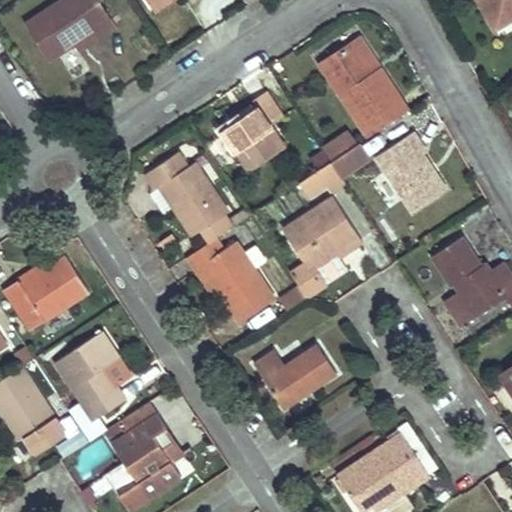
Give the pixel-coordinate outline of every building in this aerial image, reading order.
[(56,0),(24,21),(50,62),(76,45),(95,32),(99,38),(117,27),(99,0),(56,0)] [(148,0),(155,10),(170,0),(148,0)] [(511,0),(476,0),(495,32),(511,21),(511,0)] [(363,22),(384,53),(392,48),(371,17),(363,22)] [(384,53),(363,22),(330,44),(380,120),(421,93),(392,48),(384,53)] [(95,32),(76,45),(80,51),(99,38),(95,32)] [(259,105),(220,130),(248,172),(288,146),(273,123),(284,115),(268,90),(254,99),(259,105)] [(331,160),(357,143),(348,129),(322,147),(323,149),(331,160)] [(375,157),(412,212),(448,188),(424,153),(428,150),(415,130),(375,157)] [(362,142),(331,162),(343,179),(373,159),(362,142)] [(317,169),(331,160),(323,149),(309,158),(317,169)] [(180,150),(143,175),(153,190),(159,186),(192,236),(200,230),(227,213),(230,210),(197,160),(190,165),(180,150)] [(328,186),(332,193),(346,184),(343,179),(331,162),(317,171),(328,186)] [(317,171),(300,182),(310,198),(328,186),(317,171)] [(333,195),(283,227),(305,261),(290,271),(299,284),(307,297),(309,298),(329,285),(318,268),(339,255),(338,253),(345,248),(349,253),(365,243),(333,195)] [(235,225),(227,213),(200,230),(208,243),(217,237),(235,225)] [(451,287),(454,285),(462,280),(466,286),(458,291),(444,300),(461,327),(507,297),(511,304),(511,270),(506,260),(493,268),(489,261),(484,264),(465,235),(431,257),(451,287)] [(188,256),(195,268),(202,263),(220,291),(240,322),(276,298),(238,241),(225,249),(217,237),(208,243),(188,256)] [(29,268),(25,262),(8,274),(35,315),(93,276),(70,241),(51,253),(29,268)] [(47,248),(25,262),(29,268),(51,253),(47,248)] [(345,248),(338,253),(339,255),(341,258),(349,253),(345,248)] [(202,263),(195,268),(214,296),(220,291),(202,263)] [(454,285),(458,291),(466,286),(462,280),(454,285)] [(307,297),(299,284),(279,297),(287,310),(307,297)] [(104,330),(54,363),(80,402),(93,421),(100,416),(127,398),(118,385),(134,375),(104,330)] [(0,351),(9,345),(0,331),(0,351)] [(275,348),(254,362),(285,409),(339,374),(317,342),(285,364),(275,348)] [(511,365),(499,374),(511,394),(511,365)] [(23,366),(0,380),(0,410),(4,416),(10,412),(25,435),(37,453),(67,434),(23,366)] [(138,482),(120,494),(132,511),(184,478),(155,436),(168,427),(150,401),(108,428),(105,431),(138,482)] [(69,409),(90,440),(105,431),(108,428),(100,416),(93,421),(80,402),(69,409)] [(25,435),(10,412),(4,416),(19,439),(25,435)] [(362,510),(372,503),(382,497),(388,505),(420,483),(418,480),(429,473),(403,435),(391,443),(389,440),(338,475),(362,510)] [(372,503),(378,511),(388,505),(382,497),(372,503)]
